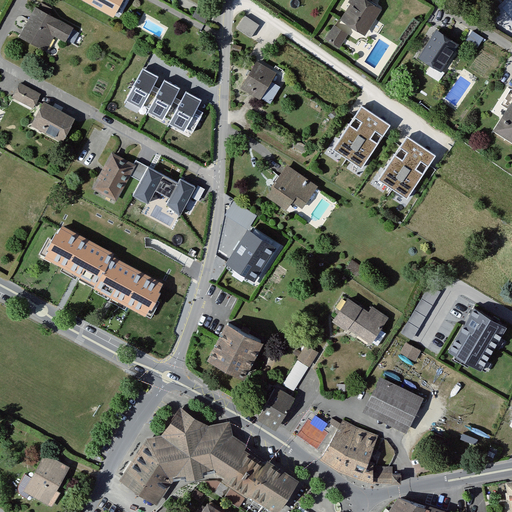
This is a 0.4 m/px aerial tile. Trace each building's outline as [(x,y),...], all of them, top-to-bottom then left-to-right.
[(121,0),(79,0),(112,17),(121,0)] [(374,0),(350,0),(339,17),(366,36),(383,11),(373,3),(374,0)] [(74,26),(35,7),(20,38),(46,51),(52,38),(65,44),(74,26)] [(259,25),(246,16),(237,28),(250,37),(259,25)] [(334,25),(325,38),(340,48),(349,34),(334,25)] [(457,43),(437,31),(420,60),(439,72),(457,43)] [(277,73),(252,60),(237,87),(270,105),(280,85),(272,81),(277,73)] [(159,77),(143,68),(127,99),(142,107),(159,77)] [(180,89),(164,80),(148,111),(164,119),(180,89)] [(41,94),(20,83),(13,96),(34,107),(41,94)] [(202,101),(186,92),(170,123),(186,131),(202,101)] [(511,97),(492,130),(511,142),(511,97)] [(393,124),(362,103),(331,148),(363,169),(393,124)] [(41,105),(30,129),(61,145),(73,121),(41,105)] [(438,154),(407,134),(376,179),(407,199),(438,154)] [(111,153),(92,190),(116,202),(130,174),(135,165),(111,153)] [(137,161),(135,165),(130,174),(141,180),(148,167),(137,161)] [(316,186),(285,165),(264,195),(285,209),(291,201),(301,208),(316,186)] [(162,175),(148,167),(141,180),(133,196),(147,203),(155,189),(162,175)] [(171,197),(179,183),(162,175),(155,189),(171,197)] [(195,187),(181,180),(179,183),(171,197),(167,204),(180,215),(195,187)] [(257,216),(235,201),(226,214),(248,229),(257,216)] [(137,238),(74,203),(47,253),(63,261),(61,264),(76,272),(79,269),(100,280),(98,283),(116,293),(114,297),(132,307),(134,303),(148,311),(176,261),(153,249),(137,246),(137,238)] [(274,246),(248,229),(227,262),(254,279),(274,246)] [(441,291),(430,285),(402,333),(412,339),(441,291)] [(367,313),(346,300),(331,323),(370,347),(390,316),(372,304),(367,313)] [(505,325),(474,308),(450,351),(481,368),(505,325)] [(228,318),(207,357),(245,377),(265,338),(228,318)] [(421,350),(407,342),(401,352),(416,360),(421,350)] [(319,353),(307,345),(299,358),(311,365),(319,353)] [(309,367),(298,361),(285,383),(295,390),(309,367)] [(424,395),(381,375),(364,411),(407,430),(424,395)] [(276,427),(294,396),(276,385),(258,416),(276,427)] [(278,511),(298,479),(269,458),(266,461),(245,447),(248,443),(234,434),(230,419),(210,423),(180,404),(162,433),(147,436),(121,479),(157,503),(171,481),(165,476),(213,467),(227,475),(223,479),(266,507),(267,504),(278,511)] [(379,435),(343,419),(321,460),(338,472),(356,479),(374,484),(374,466),(374,461),(370,461),(379,435)] [(70,467),(47,454),(26,491),(52,506),(59,492),(56,490),(70,467)] [(402,474),(393,474),(393,484),(402,484),(402,474)] [(223,511),(226,509),(208,497),(198,511),(223,511)] [(396,498),(387,511),(442,511),(425,506),(423,510),(396,498)]
